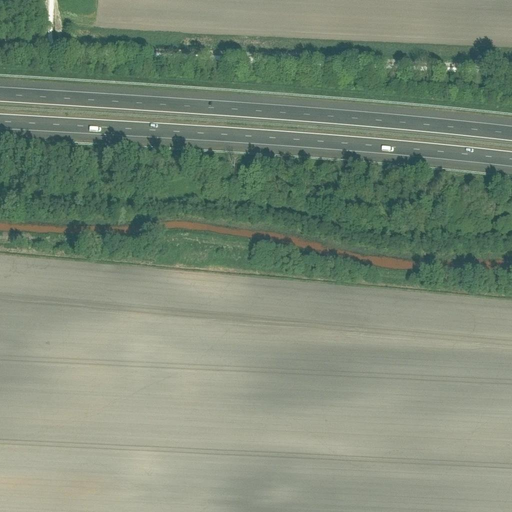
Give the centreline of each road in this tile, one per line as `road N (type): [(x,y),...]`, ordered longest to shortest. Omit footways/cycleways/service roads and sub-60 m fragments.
road 1 (motorway): [(511,135),(0,96)]
road 2 (motorway): [(0,122),(511,159)]
